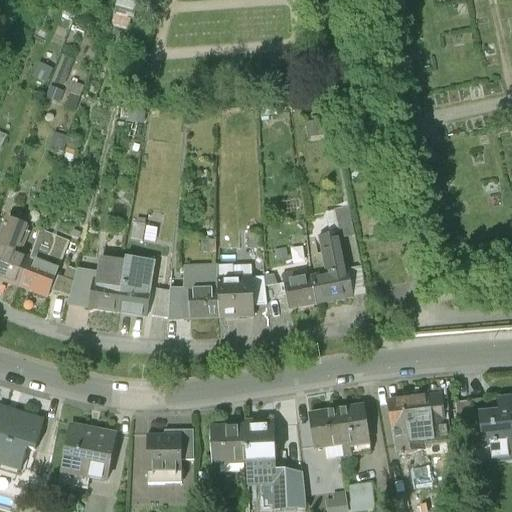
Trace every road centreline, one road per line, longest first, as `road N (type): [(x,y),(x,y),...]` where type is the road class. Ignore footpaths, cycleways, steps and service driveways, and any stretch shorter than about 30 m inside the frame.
road 1 (residential): [(511,355),(141,399),(0,369)]
road 2 (residential): [(0,314),(133,349),(226,351),(366,330)]
